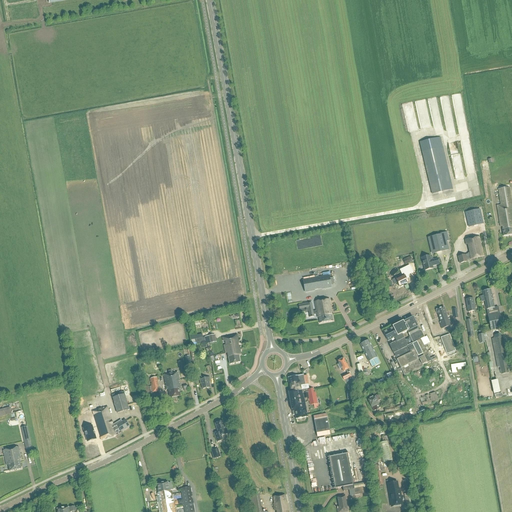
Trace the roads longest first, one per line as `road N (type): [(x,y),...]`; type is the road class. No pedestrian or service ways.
road 1 (primary): [(272,350),(210,0)]
road 2 (tertiary): [(0,510),(202,411),(263,369)]
road 3 (tertiary): [(286,360),(316,353),(511,255)]
road 4 (unknown): [(252,237),(412,208)]
road 5 (primary): [(300,511),(276,375)]
